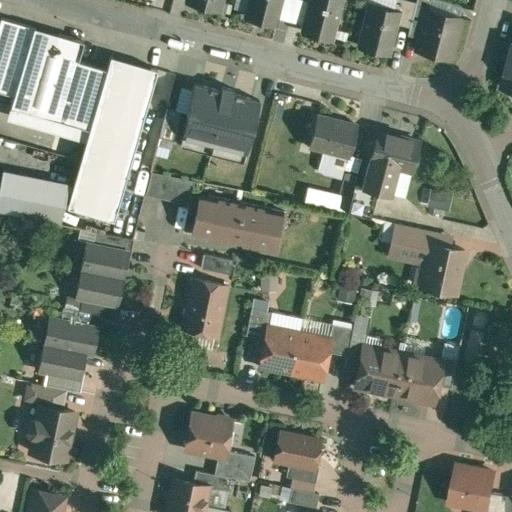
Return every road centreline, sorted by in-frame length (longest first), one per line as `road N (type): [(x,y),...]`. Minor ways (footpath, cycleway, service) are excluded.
road 1 (residential): [(46,0),(462,110)]
road 2 (residential): [(361,420),(168,382)]
road 3 (residential): [(142,362),(128,360),(110,372),(86,482)]
road 4 (residential): [(137,511),(168,382)]
road 5 (residential): [(511,224),(462,110)]
